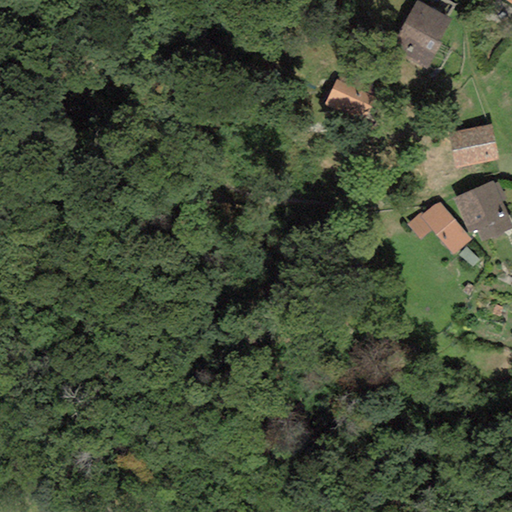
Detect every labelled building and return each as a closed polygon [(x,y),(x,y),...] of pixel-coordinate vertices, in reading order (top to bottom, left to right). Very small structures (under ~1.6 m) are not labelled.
[(450,23),(416,2),(390,49),(426,72),(450,23)] [(375,102),(335,83),(323,107),(363,126),(375,102)] [(448,135),(455,172),(499,164),(492,127),(448,135)] [(496,181),(452,201),(469,237),(475,234),(481,246),(511,232),(511,231),(500,205),(505,202),(496,181)] [(453,257),(471,242),(438,205),(421,220),(453,257)]
